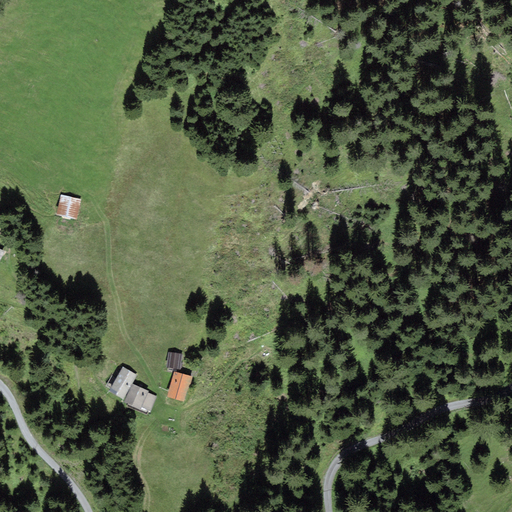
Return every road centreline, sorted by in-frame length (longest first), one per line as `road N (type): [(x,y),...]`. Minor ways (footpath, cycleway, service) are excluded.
road 1 (track): [(511,385),(364,441),(338,459),(329,511)]
road 2 (track): [(87,511),(24,434),(0,385)]
